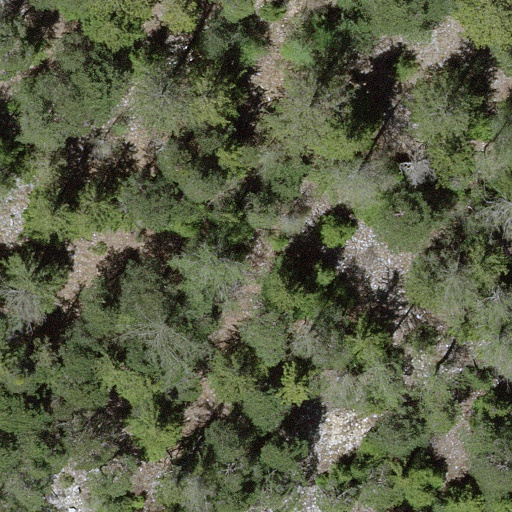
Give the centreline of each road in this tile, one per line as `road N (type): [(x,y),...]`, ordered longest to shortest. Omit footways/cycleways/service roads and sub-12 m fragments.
road 1 (track): [(195,0),(0,90)]
road 2 (track): [(158,0),(31,40),(0,38)]
